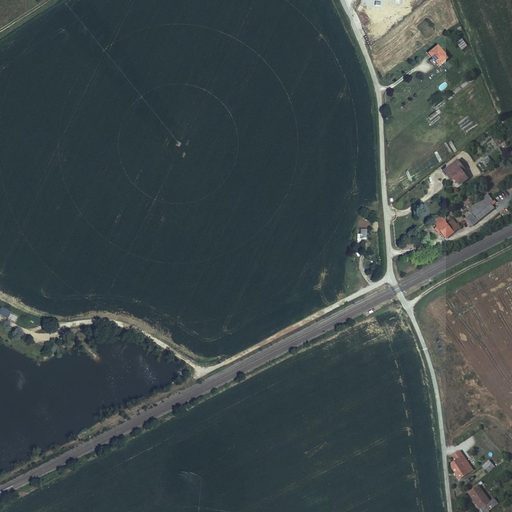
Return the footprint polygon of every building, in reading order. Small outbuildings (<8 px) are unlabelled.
[(467,46),(462,39),(456,43),(462,50),(467,46)] [(438,45),(429,52),(440,64),(448,56),(438,45)] [(488,155),(482,159),(486,164),(491,159),(488,155)] [(453,180),(459,187),(464,183),(462,180),(466,177),(462,173),(464,171),(457,162),(444,173),(451,182),(453,180)] [(491,203),(495,200),(489,193),(466,211),(469,213),(464,218),(471,227),(495,208),(491,203)] [(459,228),(447,214),(443,219),(454,232),(459,228)] [(454,232),(443,219),(436,224),(438,226),(436,227),(446,239),(454,232)] [(368,240),(368,230),(361,231),(362,235),(358,236),(358,243),(362,243),(362,240),(368,240)] [(480,437),(476,431),(469,436),(473,441),(480,437)] [(462,463),(467,460),(461,449),(450,456),(451,465),(458,479),(468,473),(462,463)] [(482,466),(487,471),(496,462),(490,457),(482,466)] [(467,460),(462,463),(468,473),(473,470),(467,460)] [(477,485),(468,492),(480,508),(489,501),(477,485)] [(483,511),(485,511),(498,503),(494,498),(489,501),(480,508),(483,511)]
